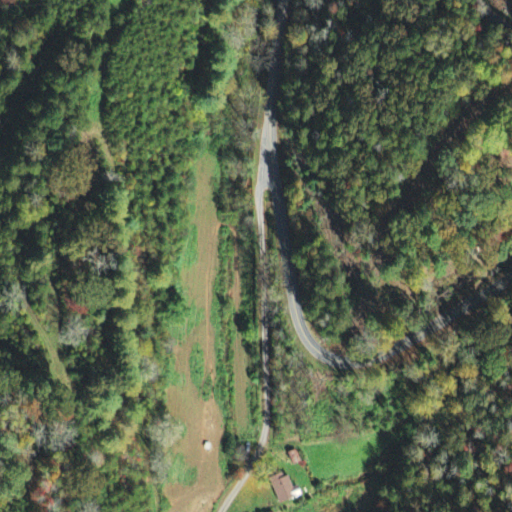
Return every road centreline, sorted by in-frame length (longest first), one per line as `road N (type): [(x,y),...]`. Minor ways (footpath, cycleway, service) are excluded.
road 1 (residential): [(511,278),(358,360),(337,361),(307,339),(288,276),(270,145),(282,0)]
road 2 (residential): [(258,511),(265,492),(263,181),(270,145)]
road 3 (residential): [(358,0),(404,36),(471,0)]
